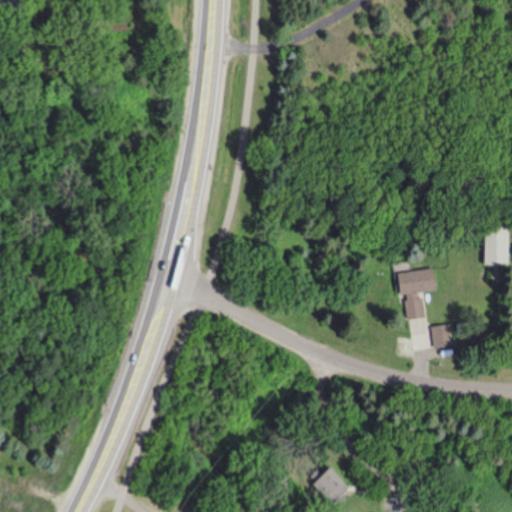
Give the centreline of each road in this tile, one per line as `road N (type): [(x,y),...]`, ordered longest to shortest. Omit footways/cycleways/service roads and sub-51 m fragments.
road 1 (primary): [(81,511),(127,413),(180,254),(206,137),(212,0)]
road 2 (residential): [(511,391),(436,386),(362,369),(172,282)]
